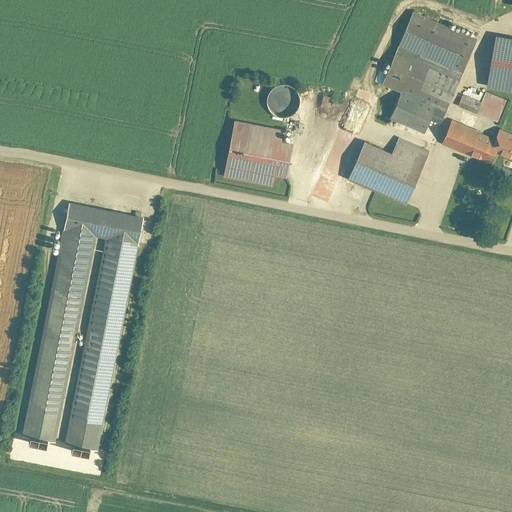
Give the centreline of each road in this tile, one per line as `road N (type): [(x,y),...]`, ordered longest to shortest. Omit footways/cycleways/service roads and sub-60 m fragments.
road 1 (residential): [(511,253),(0,150)]
road 2 (unknown): [(419,234),(465,89)]
